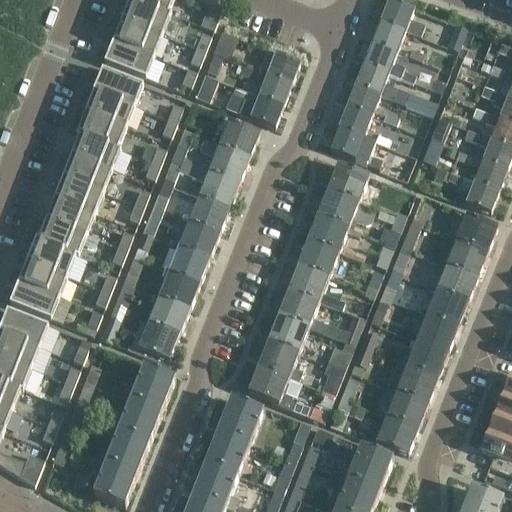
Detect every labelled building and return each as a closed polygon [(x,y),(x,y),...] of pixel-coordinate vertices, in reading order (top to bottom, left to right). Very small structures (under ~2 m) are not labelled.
[(128,0),(127,2),(168,18),(168,17),(175,0),(128,0)] [(168,18),(127,2),(126,4),(129,5),(127,11),(124,10),(119,22),(122,23),(121,24),(162,40),(171,18),(168,17),(168,18)] [(420,41),(425,30),(410,24),(414,13),(390,4),(381,26),(405,35),(420,41)] [(214,36),(222,14),(209,9),(200,31),(214,36)] [(154,62),(162,40),(121,24),(118,32),(116,31),(111,43),(114,44),(113,46),(154,62)] [(397,57),(405,35),(381,26),(373,47),(397,57)] [(196,54),(205,57),(211,42),(202,39),(196,54)] [(221,39),(213,61),(224,65),(232,44),(221,39)] [(451,40),(446,51),(458,56),(463,45),(451,40)] [(145,84),(154,62),(113,46),(110,54),(107,53),(103,64),(105,65),(104,68),(145,84)] [(413,87),(416,79),(403,74),(404,71),(393,67),(397,57),(373,47),(365,68),(389,77),(413,87)] [(498,56),(511,61),(511,58),(511,53),(501,48),(498,56)] [(291,91),(299,69),(251,51),(248,59),(261,64),(255,77),(267,81),(291,91)] [(421,66),(424,58),(411,53),(408,61),(421,66)] [(200,72),(205,57),(196,54),(190,69),(200,72)] [(405,108),(408,100),(395,95),(396,92),(385,88),(389,77),(365,68),(356,89),(380,99),(405,108)] [(490,77),(503,82),(506,74),(493,69),(490,77)] [(239,80),(252,85),(255,77),(242,72),(239,80)] [(93,95),(134,112),(143,90),(102,74),(101,76),(98,75),(94,87),(96,88),(93,95)] [(191,93),(194,87),(197,79),(188,75),(182,90),(191,93)] [(287,102),(291,91),(267,81),(259,103),(283,112),(287,102)] [(204,82),(195,105),(208,110),(217,87),(204,82)] [(372,120),(380,99),(356,89),(348,110),(372,120)] [(511,100),(509,100),(485,90),(482,98),(495,104),(494,107),(505,111),(501,122),(511,126),(511,100)] [(231,101),(244,106),(247,98),(234,93),(231,101)] [(126,133),(134,112),(93,95),(93,97),(90,96),(86,108),(88,109),(85,117),(126,133)] [(275,134),(283,112),(259,103),(250,125),(275,134)] [(168,125),(177,129),(183,114),(174,110),(168,125)] [(364,142),(372,120),(348,110),(340,132),(364,142)] [(511,126),(501,122),(476,112),(473,120),(486,125),(485,128),(496,133),(492,143),(511,151),(511,126)] [(396,129),(400,121),(387,116),(383,124),(396,129)] [(117,154),(118,153),(126,133),(85,117),(84,119),(82,118),(77,129),(80,130),(77,138),(117,154)] [(439,122),(431,143),(444,148),(452,127),(439,122)] [(171,143),(177,129),(168,125),(162,140),(171,143)] [(219,151),(249,163),(259,138),(228,127),(219,151)] [(379,174),(382,166),(369,160),(375,146),(364,142),(340,132),(331,155),(379,174)] [(181,142),(191,146),(194,138),(184,134),(181,142)] [(508,174),(511,163),(511,151),(492,143),(468,134),(465,141),(478,146),(477,148),(489,153),(484,164),(508,174)] [(117,154),(77,138),(71,151),(74,152),(71,160),(112,176),(120,154),(118,153),(117,154)] [(388,151),(391,143),(378,138),(375,146),(388,151)] [(177,150),(188,154),(191,146),(181,142),(177,150)] [(431,143),(422,165),(435,170),(444,148),(431,143)] [(249,163),(219,151),(208,147),(204,156),(215,160),(215,161),(209,176),(240,188),(249,163)] [(174,158),(185,162),(188,154),(177,150),(174,158)] [(151,167),(161,171),(166,156),(157,152),(151,167)] [(456,163),(470,168),(473,160),(460,154),(456,163)] [(181,170),(185,162),(174,158),(171,166),(181,170)] [(103,198),(112,176),(71,160),(70,162),(68,161),(63,173),(66,174),(63,181),(103,198)] [(500,195),(508,174),(484,164),(476,185),(500,195)] [(178,179),(181,170),(171,166),(168,175),(178,179)] [(240,188),(209,176),(183,166),(179,177),(205,187),(199,201),(230,213),(240,188)] [(155,186),(161,171),(151,167),(145,182),(155,186)] [(328,194),(360,207),(370,181),(338,169),(328,194)] [(175,187),(178,179),(168,175),(165,183),(175,187)] [(448,184),(461,189),(464,181),(451,176),(448,184)] [(95,219),(103,198),(63,181),(62,183),(59,182),(55,194),(57,195),(54,203),(95,219)] [(165,183),(158,199),(169,203),(175,187),(165,183)] [(490,218),(500,195),(476,185),(466,209),(490,218)] [(350,232),(360,207),(328,194),(318,219),(350,232)] [(135,210),(144,213),(150,199),(140,195),(135,210)] [(155,207),(165,211),(169,203),(158,199),(155,207)] [(220,239),(230,213),(199,201),(189,226),(220,239)] [(87,240),(95,219),(54,203),(51,211),(48,210),(44,222),(46,223),(46,224),(87,240)] [(162,219),(165,211),(155,207),(152,215),(162,219)] [(138,228),(144,213),(135,210),(129,225),(138,228)] [(393,226),(404,230),(407,222),(397,218),(393,226)] [(340,257),(350,232),(318,219),(309,245),(340,257)] [(458,246),(488,258),(498,233),(468,220),(458,246)] [(87,240),(46,224),(43,232),(40,231),(35,244),(76,260),(76,261),(78,262),(87,240)] [(410,232),(420,236),(423,228),(413,224),(410,232)] [(210,264),(220,239),(189,226),(179,252),(210,264)] [(390,234),(400,238),(404,230),(393,226),(390,234)] [(394,255),(400,238),(390,234),(385,232),(380,244),(385,246),(384,251),(394,255)] [(406,240),(416,244),(420,236),(410,232),(406,240)] [(118,252),(127,256),(133,241),(124,237),(118,252)] [(152,241),(143,238),(137,253),(147,256),(152,241)] [(403,249),(413,253),(416,244),(406,240),(403,249)] [(76,261),(76,260),(35,244),(32,252),(29,251),(25,263),(27,264),(27,265),(68,281),(76,261)] [(330,282),(340,257),(309,245),(299,270),(330,282)] [(478,283),(488,258),(458,246),(447,271),(478,283)] [(400,257),(410,261),(413,253),(403,249),(400,257)] [(380,259),(391,263),(394,255),(384,251),(380,259)] [(121,271),(127,256),(118,252),(112,267),(121,271)] [(200,289),(210,264),(179,252),(169,277),(200,289)] [(407,269),(410,261),(400,257),(396,265),(407,269)] [(377,267),(387,271),(391,263),(380,259),(377,267)] [(130,272),(140,276),(143,268),(133,264),(130,272)] [(59,303),(68,281),(27,265),(23,273),(21,272),(16,284),(19,285),(18,286),(59,303)] [(403,277),(407,269),(396,265),(393,273),(403,277)] [(342,317),(346,307),(324,298),(330,282),(299,270),(289,295),(320,308),(342,317)] [(384,279),(386,275),(376,271),(374,275),(384,279)] [(468,308),(478,283),(447,271),(437,296),(468,308)] [(126,280),(137,284),(140,276),(130,272),(126,280)] [(400,285),(403,277),(393,273),(390,281),(400,285)] [(381,287),(384,279),(374,275),(371,283),(381,287)] [(190,314),(200,289),(169,277),(159,302),(190,314)] [(101,295),(111,298),(116,284),(107,280),(101,295)] [(133,292),(137,284),(126,280),(123,288),(133,292)] [(397,294),(400,285),(390,281),(387,289),(397,294)] [(378,296),(381,287),(371,283),(367,292),(378,296)] [(51,325),(59,303),(18,286),(15,295),(13,294),(8,305),(11,306),(10,309),(51,325)] [(130,300),(133,292),(123,288),(120,296),(130,300)] [(383,298),(394,302),(397,294),(387,289),(383,298)] [(374,304),(378,296),(367,292),(364,300),(374,304)] [(105,313),(111,298),(101,295),(95,310),(105,313)] [(314,323),(320,308),(289,295),(279,320),(310,333),(345,347),(356,351),(366,326),(355,322),(349,337),(314,323)] [(127,309),(130,300),(120,296),(117,305),(127,309)] [(458,334),(468,308),(437,296),(427,321),(458,334)] [(390,310),(394,302),(383,298),(380,306),(390,310)] [(180,340),(190,314),(159,302),(149,328),(180,340)] [(0,332),(0,337),(39,353),(48,331),(7,315),(6,317),(4,316),(0,325),(0,328),(2,329),(0,332)] [(96,335),(102,320),(93,316),(87,331),(96,335)] [(300,358),(310,333),(279,320),(269,345),(300,358)] [(448,359),(458,334),(427,321),(417,346),(448,359)] [(110,322),(101,344),(112,348),(120,326),(110,322)] [(170,365),(180,340),(149,328),(139,353),(170,365)] [(0,362),(31,374),(39,353),(0,337),(0,362)] [(364,346),(375,350),(378,342),(368,337),(364,346)] [(299,387),(303,376),(294,373),(300,358),(269,345),(259,371),(290,383),(299,387)] [(361,354),(371,358),(375,350),(364,346),(361,354)] [(437,384),(448,359),(417,346),(407,371),(437,384)] [(342,356),(352,360),(356,351),(345,347),(342,356)] [(82,370),(88,355),(79,351),(73,366),(82,370)] [(346,376),(352,360),(342,356),(334,352),(327,369),(346,376)] [(368,366),(371,358),(361,354),(358,362),(368,366)] [(31,374),(0,362),(0,386),(20,394),(20,395),(22,396),(31,374)] [(365,374),(368,366),(358,362),(355,370),(365,374)] [(89,374),(99,378),(102,370),(92,366),(89,374)] [(346,376),(327,369),(324,376),(330,378),(324,393),(337,398),(346,376)] [(302,418),(308,405),(285,396),(290,383),(259,371),(249,397),(302,418)] [(427,409),(437,384),(407,371),(397,397),(427,409)] [(119,436),(150,448),(176,385),(145,372),(119,436)] [(65,387),(74,391),(80,376),(71,373),(65,387)] [(86,382),(96,386),(99,378),(89,374),(86,382)] [(348,386),(358,390),(362,382),(351,378),(348,386)] [(511,379),(510,379),(503,397),(511,400),(511,379)] [(83,390),(93,394),(96,386),(86,382),(83,390)] [(20,395),(20,394),(0,386),(0,411),(12,416),(20,395)] [(345,395),(355,399),(358,390),(348,386),(345,395)] [(68,406),(74,391),(65,387),(59,402),(68,406)] [(79,399),(90,403),(93,394),(83,390),(79,399)] [(352,407),(355,399),(345,395),(342,403),(352,407)] [(417,434),(427,409),(397,397),(387,422),(417,434)] [(511,422),(511,400),(503,397),(496,416),(511,422)] [(76,407),(86,411),(90,403),(79,399),(76,407)] [(349,415),(352,407),(342,403),(338,411),(349,415)] [(207,468),(239,481),(264,417),(233,405),(207,468)] [(73,415),(83,419),(86,411),(76,407),(73,415)] [(351,410),(348,419),(360,424),(364,415),(351,410)] [(0,435),(4,437),(12,416),(0,411),(0,435)] [(48,430),(57,433),(63,419),(54,415),(48,430)] [(80,427),(83,419),(73,415),(70,423),(80,427)] [(511,443),(511,422),(496,416),(488,435),(511,443)] [(407,460),(417,434),(387,422),(376,448),(407,460)] [(77,435),(80,427),(70,423),(67,431),(77,435)] [(51,449),(57,433),(48,430),(42,445),(51,449)] [(74,444),(77,435),(67,431),(63,440),(74,444)] [(312,444),(328,450),(333,438),(317,431),(312,444)] [(0,458),(0,446),(4,437),(0,435),(0,471),(34,492),(44,467),(29,461),(26,468),(0,458)] [(511,480),(511,476),(511,467),(511,465),(511,443),(488,435),(480,455),(493,460),(488,471),(511,480)] [(125,511),(150,448),(119,436),(94,499),(125,511)] [(70,452),(74,444),(63,440),(60,448),(70,452)] [(290,453),(301,457),(304,448),(294,444),(290,453)] [(308,455),(318,459),(322,450),(311,446),(308,455)] [(67,460),(70,452),(60,448),(57,456),(67,460)] [(287,461),(297,465),(301,457),(290,453),(287,461)] [(337,511),(374,511),(393,465),(361,453),(337,511)] [(305,463),(315,467),(318,459),(308,455),(305,463)] [(64,468),(67,460),(57,456),(54,464),(64,468)] [(284,469),(294,473),(297,465),(287,461),(284,469)] [(302,471),(312,475),(315,467),(305,463),(302,471)] [(226,511),(239,481),(207,468),(189,511),(226,511)] [(281,477),(291,481),(294,473),(284,469),(281,477)] [(299,479),(309,483),(312,475),(302,471),(299,479)] [(278,485),(288,489),(291,481),(281,477),(278,485)] [(295,487),(306,491),(309,483),(299,479),(295,487)] [(494,481),(491,488),(506,494),(509,486),(494,481)] [(274,493),(285,497),(288,489),(278,485),(274,493)] [(292,496),(302,500),(306,491),(295,487),(292,496)] [(281,506),(285,497),(274,493),(271,502),(281,506)] [(464,511),(501,511),(503,506),(472,494),(464,511)] [(299,508),(302,500),(292,496),(289,504),(299,508)] [(273,511),(278,511),(281,506),(271,502),(268,510),(273,511)]
